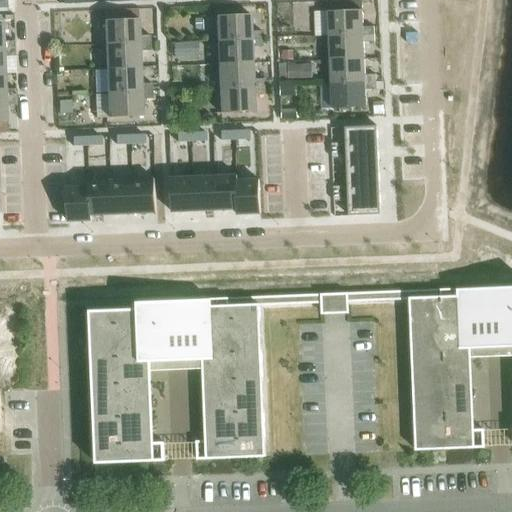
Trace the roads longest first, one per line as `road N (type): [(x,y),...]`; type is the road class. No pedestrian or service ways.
road 1 (residential): [(43,243),(437,232),(428,0)]
road 2 (residential): [(40,167),(326,154)]
road 3 (residential): [(40,167),(32,0)]
road 4 (residential): [(54,511),(54,391)]
